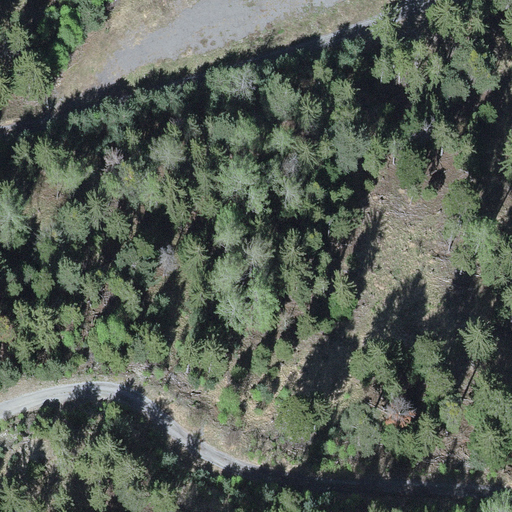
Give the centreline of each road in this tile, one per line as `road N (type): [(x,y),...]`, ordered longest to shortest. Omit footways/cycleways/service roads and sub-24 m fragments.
road 1 (track): [(0,419),(48,398),(129,402),(217,466),(338,489),(511,493)]
road 2 (track): [(449,0),(66,124),(0,131)]
